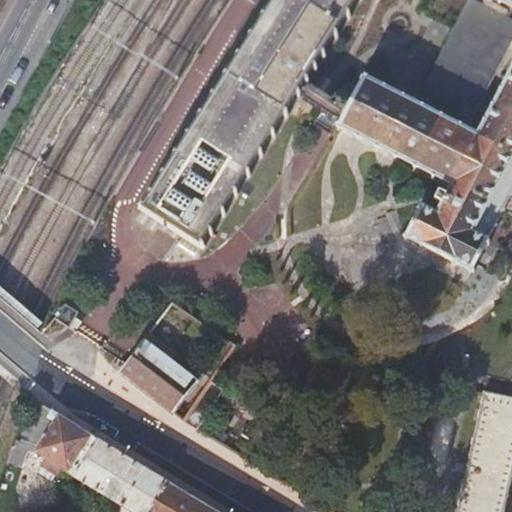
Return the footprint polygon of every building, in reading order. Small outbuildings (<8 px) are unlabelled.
[(199,249),(292,102),(356,0),(275,0),(141,212),(199,249)] [(332,92),(327,102),(317,115),(337,126),(452,185),(441,207),(440,209),(436,208),(434,213),(422,206),(386,274),(454,309),(511,195),(511,0),(479,0),(479,1),(477,0),(468,0),(422,96),(473,121),(511,44),(511,18),(496,9),(500,2),(511,7),(511,66),(476,135),(362,78),(358,88),(346,81),(344,87),(332,92)] [(145,334),(140,340),(130,357),(125,364),(117,373),(173,412),(197,380),(169,359),(173,354),(145,334)] [(224,389),(210,381),(183,423),(198,430),(224,389)] [(504,511),(511,473),(511,397),(483,391),(457,511),(504,511)] [(98,439),(31,399),(10,463),(23,468),(30,449),(47,460),(43,467),(59,476),(64,469),(74,476),(98,439)] [(151,511),(170,484),(98,439),(74,476),(131,511),(151,511)] [(213,511),(170,484),(151,511),(213,511)]
